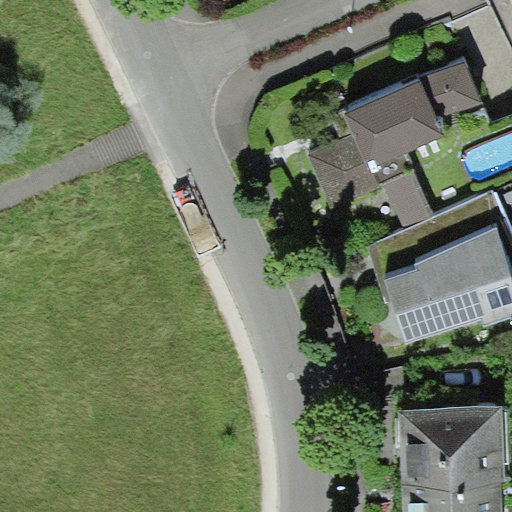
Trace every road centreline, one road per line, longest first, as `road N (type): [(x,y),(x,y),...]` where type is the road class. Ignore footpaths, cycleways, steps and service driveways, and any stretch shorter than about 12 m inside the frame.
road 1 (residential): [(307,511),(306,448),(280,330),(158,72)]
road 2 (residential): [(321,0),(158,72)]
